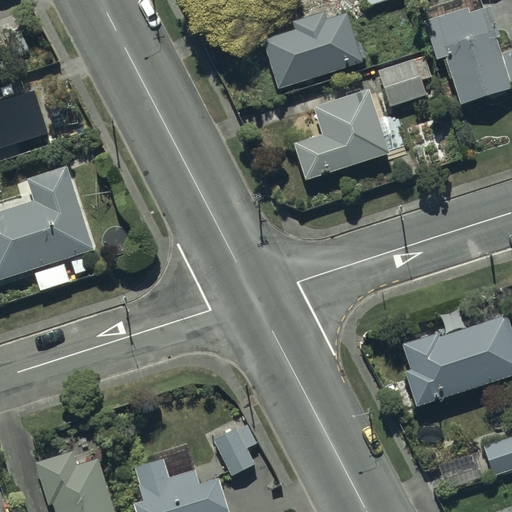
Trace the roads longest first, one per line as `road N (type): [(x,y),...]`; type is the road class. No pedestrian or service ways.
road 1 (tertiary): [(100,0),(255,296)]
road 2 (residential): [(511,213),(255,296)]
road 3 (residential): [(255,296),(0,377)]
road 4 (tertiary): [(255,296),(367,511)]
